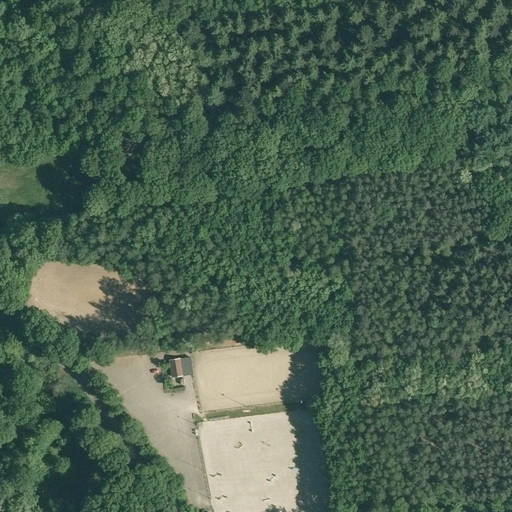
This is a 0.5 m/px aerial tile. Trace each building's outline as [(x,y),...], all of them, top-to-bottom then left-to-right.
[(63,223),(63,220),(55,221),(56,230),(70,229),(69,222),(63,223)] [(4,241),(18,238),(16,228),(2,230),(4,241)] [(108,262),(110,256),(90,250),(89,256),(108,262)] [(222,345),(245,342),(244,328),(221,331),(222,345)] [(173,377),(183,375),(181,359),(170,361),(173,377)]
